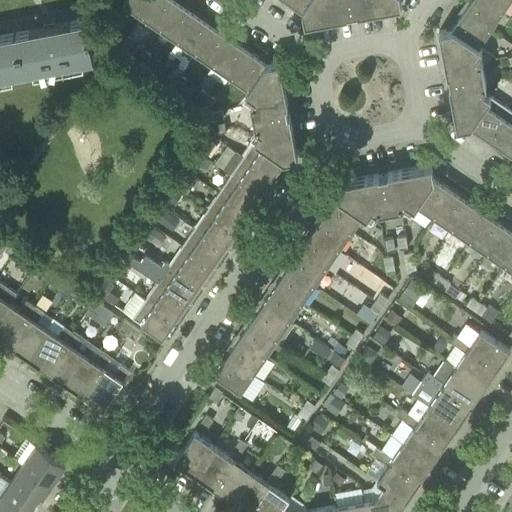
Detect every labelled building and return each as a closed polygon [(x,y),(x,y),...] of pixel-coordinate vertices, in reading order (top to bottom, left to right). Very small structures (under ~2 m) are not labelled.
[(125,0),(124,2),(141,14),(150,0),(125,0)] [(150,0),(141,14),(159,26),(177,0),(150,0)] [(177,0),(159,26),(177,38),(195,12),(177,0)] [(288,0),(303,10),(310,0),(288,0)] [(305,22),(355,13),(402,4),(400,0),(310,0),(303,10),(305,22)] [(471,0),(464,10),(491,28),(503,10),(487,0),(471,0)] [(487,0),(503,10),(510,0),(487,0)] [(479,45),(491,28),(464,10),(453,27),(479,45)] [(177,38),(196,51),(213,24),(195,12),(177,38)] [(23,71),(94,57),(86,18),(15,32),(23,71)] [(196,51),(213,62),(231,36),(213,24),(196,51)] [(104,32),(111,37),(116,30),(109,25),(104,32)] [(469,124),(490,94),(482,89),(486,82),(481,58),(476,55),(482,46),(479,45),(453,27),(439,30),(457,126),(469,124)] [(0,75),(23,71),(15,32),(0,35),(0,75)] [(213,62),(231,74),(249,49),(231,36),(213,62)] [(132,51),(140,56),(145,49),(137,44),(132,51)] [(140,56),(148,62),(152,55),(145,49),(140,56)] [(247,90),(248,91),(268,61),(249,49),(231,74),(245,83),(247,90)] [(256,138),(285,158),(286,158),(298,156),(280,59),(268,61),(248,91),(256,96),(252,102),(256,125),(262,129),(256,138)] [(168,76),(175,81),(180,73),(173,68),(168,76)] [(175,81),(182,86),(188,78),(180,73),(175,81)] [(196,96),(204,101),(209,93),(202,88),(196,96)] [(204,101),(211,106),(217,98),(209,93),(204,101)] [(469,124),(487,136),(507,106),(490,94),(469,124)] [(487,136),(505,148),(511,137),(511,109),(507,106),(487,136)] [(272,178),(285,158),(256,138),(242,157),(272,178)] [(260,196),(272,178),(242,157),(230,175),(260,196)] [(414,205),(418,202),(434,176),(431,163),(335,181),(337,194),(363,212),(367,213),(373,206),(378,209),(403,205),(406,200),(414,205)] [(248,213),(260,196),(230,175),(222,188),(207,178),(205,181),(219,192),(218,193),(248,213)] [(418,202),(433,213),(451,187),(434,176),(418,202)] [(433,213),(452,226),(470,200),(451,187),(433,213)] [(206,210),(236,231),(248,213),(218,193),(206,210)] [(324,213),(350,231),(363,212),(337,194),(324,213)] [(452,226),(469,238),(487,212),(470,200),(452,226)] [(224,247),(236,231),(206,210),(195,227),(224,247)] [(469,238),(487,251),(505,224),(487,212),(469,238)] [(338,250),(350,231),(324,213),(311,231),(338,250)] [(487,251),(505,263),(511,252),(511,229),(505,224),(487,251)] [(182,245),(212,265),(224,247),(195,227),(182,245)] [(325,268),(338,250),(311,231),(299,250),(325,268)] [(400,247),(408,245),(406,232),(398,234),(400,247)] [(387,249),(396,248),(393,236),(385,237),(387,249)] [(5,249),(13,255),(20,246),(11,240),(5,249)] [(169,263),(199,284),(212,265),(182,245),(169,263)] [(13,255),(22,261),(28,252),(20,246),(13,255)] [(408,270),(418,269),(414,249),(405,251),(408,270)] [(313,285),(325,268),(299,250),(287,267),(313,285)] [(387,275),(397,273),(393,253),(384,255),(387,275)] [(187,302),(199,284),(169,263),(167,267),(148,254),(143,260),(136,255),(131,262),(157,281),(187,302)] [(42,275),(51,281),(57,272),(48,266),(42,275)] [(302,301),(313,285),(287,267),(276,283),(302,301)] [(439,283),(443,276),(436,271),(431,278),(439,283)] [(51,281),(59,287),(66,278),(57,272),(51,281)] [(443,276),(439,283),(446,288),(451,281),(443,276)] [(0,315),(10,301),(17,291),(6,284),(0,279),(0,315)] [(145,298),(175,319),(187,302),(157,281),(145,298)] [(290,320),(302,301),(276,283),(263,301),(290,320)] [(163,337),(175,319),(145,298),(132,289),(120,307),(133,316),(163,337)] [(376,299),(384,304),(389,297),(381,291),(376,299)] [(80,301),(88,307),(95,298),(86,292),(80,301)] [(479,301),(472,296),(467,303),(474,308),(479,301)] [(0,315),(0,336),(9,343),(35,304),(27,298),(20,308),(10,301),(0,315)] [(86,309),(105,323),(114,311),(95,298),(88,307),(86,309)] [(371,306),(379,311),(384,304),(376,299),(371,306)] [(278,338),(290,320),(263,301),(251,319),(278,338)] [(487,306),(479,301),(474,308),(482,313),(487,306)] [(9,343),(27,356),(54,317),(44,310),(35,304),(9,343)] [(27,356),(46,368),(72,330),(64,324),(54,317),(27,356)] [(118,327),(126,333),(133,324),(124,318),(118,327)] [(265,355),(278,338),(251,319),(239,337),(265,355)] [(468,347),(497,367),(510,348),(481,328),(481,329),(467,320),(457,334),(454,332),(449,339),(454,343),(457,345),(462,338),(470,343),(468,347)] [(126,333),(135,339),(141,330),(133,324),(126,333)] [(352,334),(360,339),(365,331),(357,327),(352,334)] [(46,368),(65,382),(92,343),(81,336),(72,330),(46,368)] [(347,342),(354,347),(360,339),(352,334),(347,342)] [(253,373),(257,369),(265,355),(239,337),(226,355),(253,373)] [(484,386),(497,367),(468,347),(470,343),(462,338),(457,345),(454,343),(445,357),(456,364),(455,366),(484,386)] [(84,395),(111,356),(102,350),(92,343),(65,382),(84,395)] [(241,391),(253,373),(226,355),(214,373),(241,391)] [(111,356),(84,395),(103,408),(130,369),(120,362),(111,356)] [(471,405),(484,386),(455,366),(456,364),(445,357),(433,373),(428,370),(423,377),(431,382),(436,376),(444,381),(442,385),(471,405)] [(327,370),(335,375),(340,367),(332,362),(327,370)] [(322,377),(330,382),(335,375),(327,370),(322,377)] [(458,423),(471,405),(442,385),(444,381),(436,376),(431,382),(423,377),(412,393),(418,396),(458,423)] [(215,387),(209,395),(217,401),(223,393),(215,387)] [(445,442),(458,423),(418,396),(408,411),(402,407),(397,415),(405,420),(410,413),(418,419),(416,422),(445,442)] [(303,405),(311,410),(316,403),(308,398),(303,405)] [(298,413),(306,418),(311,410),(303,405),(298,413)] [(418,419),(410,413),(405,420),(414,426),(403,441),(432,461),(445,442),(416,422),(418,419)] [(200,422),(207,427),(213,418),(206,414),(200,422)] [(174,459),(194,473),(214,444),(194,430),(174,459)] [(235,445),(242,450),(248,442),(240,437),(235,445)] [(419,480),(432,461),(403,441),(393,456),(390,460),(419,480)] [(24,461),(53,481),(66,462),(37,442),(24,461)] [(194,473),(213,485),(233,456),(236,459),(242,450),(235,445),(229,454),(214,444),(194,473)] [(374,448),(371,452),(379,458),(385,451),(380,448),(376,445),(374,448)] [(393,456),(385,451),(379,458),(388,463),(377,479),(384,484),(406,499),(419,480),(390,460),(393,456)] [(213,485),(232,498),(252,469),(236,459),(233,456),(213,485)] [(40,500),(53,481),(24,461),(11,480),(40,500)] [(272,471),(280,476),(285,468),(278,463),(272,471)] [(232,498),(251,511),(271,482),(274,484),(280,476),(272,471),(267,479),(252,469),(232,498)] [(0,500),(17,511),(31,511),(40,500),(11,480),(1,473),(0,474),(0,500)] [(251,511),(278,511),(284,503),(290,495),(274,484),(271,482),(251,511)] [(369,499),(371,511),(396,511),(406,499),(384,484),(376,497),(369,499)] [(340,502),(365,497),(362,485),(338,490),(340,502)] [(338,511),(371,511),(369,499),(337,504),(338,511)] [(0,511),(17,511),(0,500),(0,511)] [(304,511),(305,510),(297,511),(284,503),(278,511),(304,511)]
